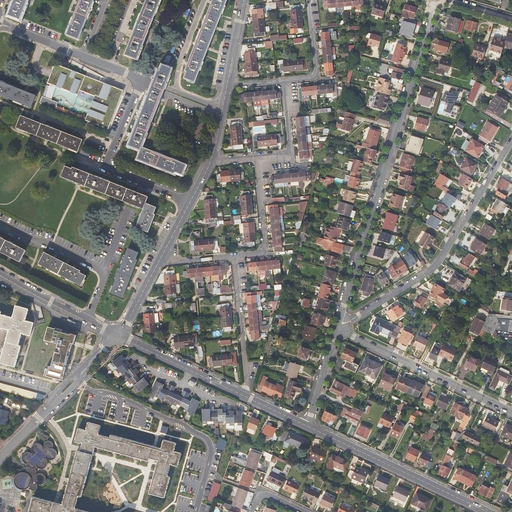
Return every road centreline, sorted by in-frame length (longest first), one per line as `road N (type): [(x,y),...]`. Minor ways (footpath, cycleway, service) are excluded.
road 1 (residential): [(435,0),(338,323)]
road 2 (residential): [(511,140),(435,265),(338,323)]
road 3 (tertiary): [(307,425),(488,511)]
road 4 (residential): [(338,323),(511,411)]
road 5 (residential): [(190,201),(111,170),(138,82)]
road 6 (unclassified): [(118,334),(0,459)]
road 7 (tertiary): [(118,334),(244,394)]
road 8 (residential): [(234,256),(244,394)]
road 9 (tertiary): [(0,274),(118,334)]
road 10 (residential): [(259,157),(264,249),(234,256)]
